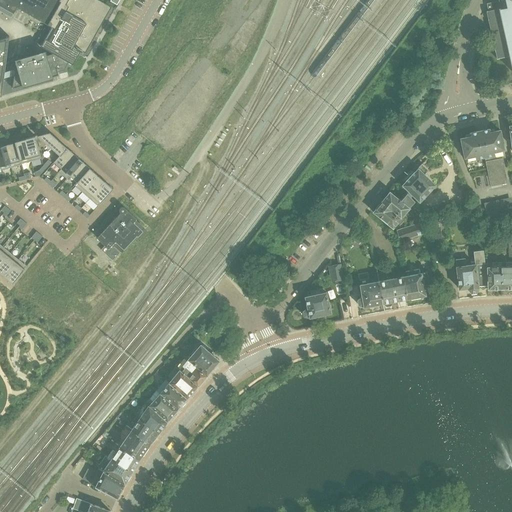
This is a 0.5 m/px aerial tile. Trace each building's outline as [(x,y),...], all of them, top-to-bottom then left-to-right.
[(0,0),(0,5),(13,13),(17,6),(49,25),(53,27),(42,46),(54,53),(70,61),(75,64),(82,51),(83,51),(84,51),(86,52),(113,6),(102,0),(0,0)] [(487,3),(487,4),(488,11),(486,11),(497,59),(509,56),(511,70),(511,0),(498,0),(499,0),(487,3)] [(9,36),(0,38),(0,95),(1,95),(3,78),(4,73),(9,36)] [(70,61),(54,53),(53,53),(47,55),(46,51),(16,60),(14,69),(4,73),(3,78),(14,74),(12,88),(53,76),(52,72),(55,71),(65,69),(70,61)] [(471,136),(460,138),(464,157),(475,155),(475,158),(484,156),(491,186),(508,183),(503,158),(505,158),(500,130),(489,132),(489,129),(470,133),(471,136)] [(49,132),(37,135),(59,155),(60,156),(67,148),(49,132)] [(35,136),(25,139),(31,161),(41,158),(35,136)] [(25,139),(14,142),(15,143),(15,142),(21,164),(21,163),(31,161),(25,139)] [(15,143),(5,145),(11,167),(22,164),(21,163),(21,164),(15,142),(15,143)] [(5,145),(0,146),(0,164),(0,166),(1,170),(11,167),(5,145)] [(59,155),(54,162),(61,169),(62,169),(74,154),(67,148),(60,156),(59,155)] [(61,169),(59,171),(65,177),(67,179),(70,176),(69,176),(82,161),(74,154),(62,169),(61,169)] [(82,161),(69,176),(70,176),(76,182),(77,182),(90,168),(82,161)] [(422,164),(402,185),(419,201),(435,184),(425,174),(429,170),(422,164)] [(76,182),(74,185),(82,192),(97,175),(90,168),(77,182),(76,182)] [(97,175),(82,192),(90,199),(105,182),(97,175)] [(51,181),(48,184),(53,188),(57,183),(52,179),(51,181)] [(105,182),(90,199),(98,206),(113,189),(105,182)] [(389,192),(381,202),(401,218),(414,201),(407,193),(401,201),(389,192)] [(498,225),(507,223),(502,198),(493,200),(498,225)] [(422,201),(418,205),(423,210),(416,215),(418,218),(427,215),(424,211),(427,208),(422,201)] [(401,218),(381,202),(373,212),(393,228),(397,223),(399,225),(404,220),(401,218)] [(121,212),(97,237),(105,245),(102,249),(109,241),(108,240),(112,236),(113,237),(123,226),(120,224),(131,213),(125,207),(124,206),(122,206),(121,207),(120,208),(120,209),(120,210),(120,211),(121,212)] [(4,213),(2,214),(5,217),(11,210),(8,208),(4,213)] [(109,241),(102,249),(113,260),(144,228),(136,220),(137,219),(131,213),(120,224),(123,226),(113,237),(112,236),(108,240),(109,241)] [(411,222),(412,225),(397,230),(400,241),(424,233),(421,222),(419,223),(418,219),(411,222)] [(19,226),(18,227),(21,230),(27,223),(23,221),(19,226)] [(359,243),(368,233),(359,226),(351,236),(359,243)] [(442,238),(440,227),(431,229),(432,239),(442,238)] [(36,231),(31,237),(34,240),(39,234),(36,231)] [(39,234),(34,240),(37,242),(42,236),(39,234)] [(0,265),(8,256),(0,249),(0,265)] [(476,292),(479,286),(487,286),(488,288),(487,262),(486,258),(484,258),(483,250),(473,251),(474,264),(466,264),(465,258),(455,259),(459,288),(467,287),(471,292),(476,292)] [(16,262),(8,256),(0,265),(0,274),(4,277),(16,262)] [(53,274),(69,287),(79,274),(62,261),(53,274)] [(511,261),(501,262),(502,288),(507,288),(508,290),(511,290),(511,261)] [(24,269),(16,262),(4,277),(12,284),(24,269)] [(501,262),(487,262),(488,288),(502,288),(501,262)] [(342,279),(340,265),(329,266),(331,281),(342,279)] [(377,272),(378,277),(379,277),(383,303),(384,303),(384,304),(386,306),(390,305),(392,302),(392,301),(406,298),(402,277),(389,279),(387,267),(380,269),(380,272),(377,272)] [(403,277),(402,277),(406,298),(426,295),(430,291),(426,272),(420,273),(420,268),(402,272),(403,277)] [(359,280),(360,285),(362,296),(357,300),(358,305),(363,306),(383,303),(379,277),(378,277),(359,280)] [(44,288),(38,295),(49,304),(55,297),(44,288)] [(309,317),(331,312),(326,292),(305,296),(307,307),(303,311),(304,316),(309,317)] [(200,344),(188,359),(207,375),(219,360),(200,344)] [(180,361),(176,366),(198,385),(207,375),(188,359),(184,364),(180,361)] [(172,378),(168,382),(187,398),(198,385),(176,366),(176,367),(169,375),(172,378)] [(160,392),(179,408),(187,398),(168,382),(165,379),(157,389),(160,392)] [(160,392),(149,405),(168,421),(179,408),(160,392)] [(140,417),(158,433),(168,421),(149,405),(145,410),(141,408),(137,415),(140,417)] [(140,417),(131,431),(148,445),(151,441),(158,433),(140,417)] [(131,431),(122,444),(140,457),(148,445),(131,431)] [(114,447),(109,454),(132,470),(138,459),(140,457),(122,444),(118,449),(114,447)] [(106,466),(103,470),(124,483),(132,470),(109,454),(102,464),(106,466)] [(117,496),(124,483),(103,470),(98,468),(94,477),(86,472),(82,478),(117,496)] [(73,508),(80,511),(84,511),(110,511),(111,511),(84,501),(77,498),(73,508)]
